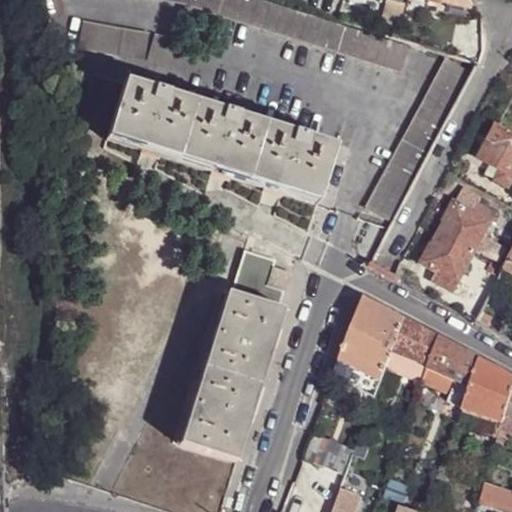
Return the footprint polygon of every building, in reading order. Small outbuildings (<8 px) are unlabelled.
[(231,0),(187,0),(186,6),(226,19),(231,0)] [(254,0),(231,0),(226,19),(401,73),(409,47),(254,0)] [(402,15),(404,1),(398,0),(385,0),(384,12),(402,15)] [(420,0),(429,2),(425,16),(435,18),(440,0),(420,0)] [(118,28),(79,22),(75,49),(114,55),(118,28)] [(147,33),(120,29),(116,55),(142,59),(147,33)] [(164,38),(151,35),(144,61),(157,64),(164,38)] [(471,73),(448,60),(364,209),(387,221),(471,73)] [(334,149),(122,84),(106,138),(140,148),(138,154),(140,155),(158,160),(160,155),(211,170),(208,176),(228,181),(230,176),(263,186),(261,192),(279,198),(281,198),(282,192),(317,203),(334,149)] [(511,97),(479,160),(501,172),(496,182),(509,189),(511,182),(511,97)] [(433,283),(462,298),(468,288),(459,283),(495,216),(475,205),(471,213),(455,205),(422,266),(438,275),(433,283)] [(274,263),(243,253),(229,296),(277,311),(283,292),(285,292),(290,276),(272,270),(274,263)] [(511,263),(507,261),(502,270),(511,275),(511,263)] [(277,311),(229,296),(225,295),(178,448),(232,464),(244,423),(250,425),(256,406),(250,404),(260,371),(266,373),(272,354),(266,352),(279,312),(277,311)] [(341,364),(381,384),(388,368),(405,323),(396,318),(376,307),(365,301),(341,364)] [(487,321),(479,316),(474,325),(483,329),(487,321)] [(399,357),(429,370),(440,342),(419,331),(405,323),(388,368),(394,370),(399,357)] [(428,373),(470,391),(480,363),(459,352),(440,342),(429,370),(428,373)] [(494,436),(499,438),(511,391),(511,379),(499,373),(480,363),(470,391),(466,405),(464,412),(498,423),(494,436)] [(335,378),(376,399),(381,384),(341,364),(335,378)] [(422,387),(466,405),(470,391),(428,373),(422,387)] [(511,391),(499,438),(498,443),(504,447),(509,432),(511,433),(511,391)] [(464,412),(459,425),(494,436),(498,423),(464,412)] [(303,462),(345,478),(355,454),(312,437),(303,462)] [(379,454),(395,460),(400,445),(384,439),(379,454)] [(356,511),(366,487),(345,478),(340,492),(335,506),(332,511),(356,511)] [(480,505),(504,511),(511,511),(511,490),(486,483),(480,505)] [(321,501),(335,506),(340,492),(326,487),(321,501)]
